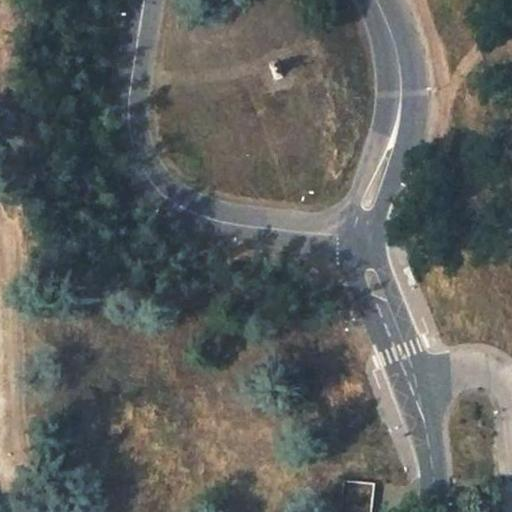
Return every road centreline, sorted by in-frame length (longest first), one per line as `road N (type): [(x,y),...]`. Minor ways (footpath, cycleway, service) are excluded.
road 1 (unclassified): [(363,234),(300,234),(189,213),(142,175),(130,112),(141,0)]
road 2 (unclassified): [(436,511),(411,374),(363,234)]
road 3 (unclassified): [(370,0),(392,48),(398,119),(363,234)]
